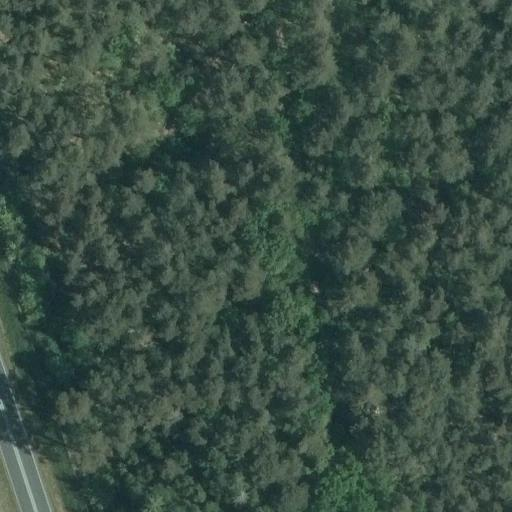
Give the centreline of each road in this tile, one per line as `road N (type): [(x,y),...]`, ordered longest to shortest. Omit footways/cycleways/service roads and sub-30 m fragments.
road 1 (track): [(278,0),(306,247)]
road 2 (track): [(306,247),(438,262),(511,296)]
road 3 (trunk): [(42,511),(0,383)]
